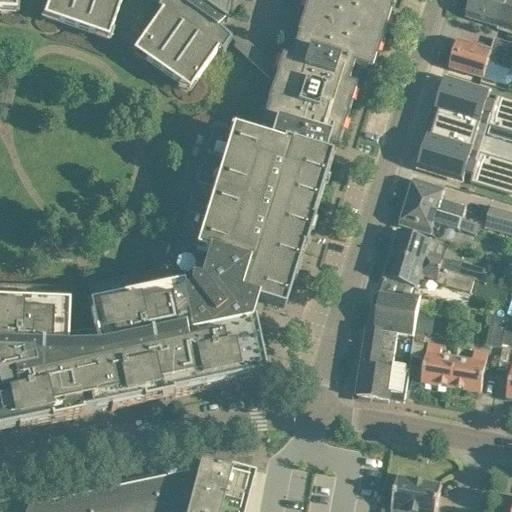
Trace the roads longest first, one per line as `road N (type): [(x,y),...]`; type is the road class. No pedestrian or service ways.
road 1 (unclassified): [(306,407),(438,0)]
road 2 (unclassified): [(0,471),(306,407)]
road 3 (unclassified): [(484,439),(306,407)]
